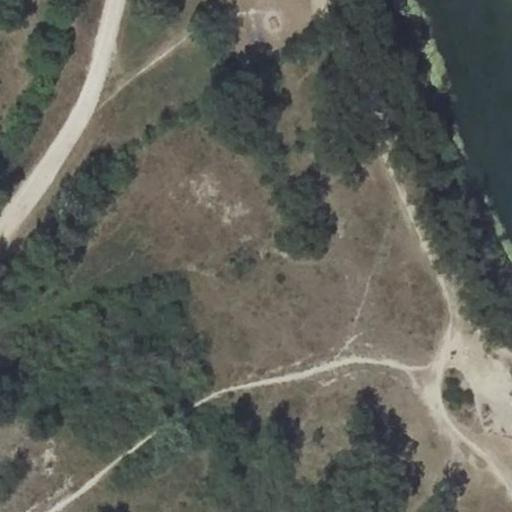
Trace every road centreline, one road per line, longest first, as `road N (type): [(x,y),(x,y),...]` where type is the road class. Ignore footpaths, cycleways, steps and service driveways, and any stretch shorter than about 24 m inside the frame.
road 1 (track): [(50,511),(212,391),(373,356),(412,374),(456,437),(511,489)]
road 2 (track): [(118,0),(93,97),(0,246)]
